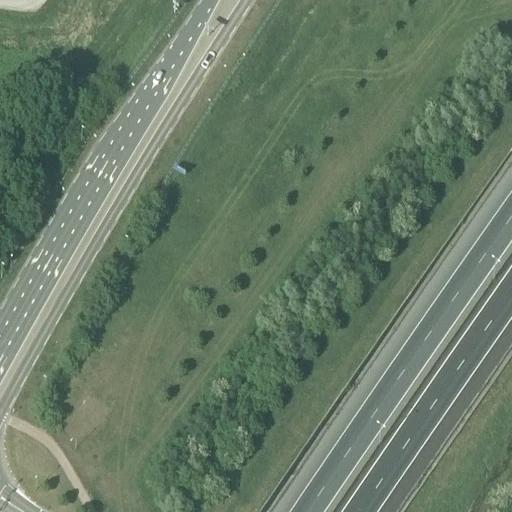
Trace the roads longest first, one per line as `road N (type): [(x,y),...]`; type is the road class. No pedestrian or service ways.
road 1 (secondary): [(0,424),(264,0)]
road 2 (secondary): [(207,0),(0,349)]
road 3 (motorway): [(511,212),(307,511)]
road 4 (motorway): [(361,511),(511,291)]
